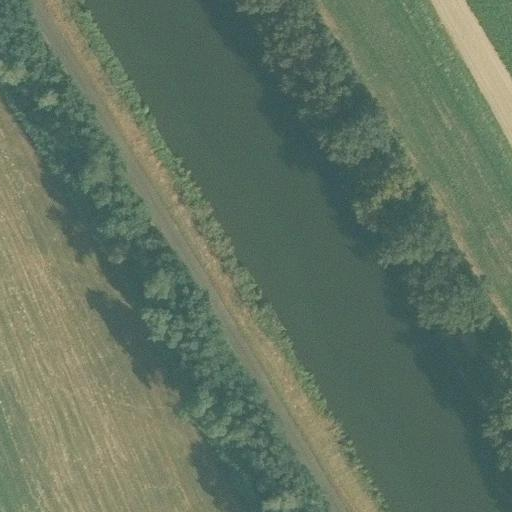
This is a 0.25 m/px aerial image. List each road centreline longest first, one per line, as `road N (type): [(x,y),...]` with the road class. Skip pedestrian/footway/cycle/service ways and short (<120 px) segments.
road 1 (unclassified): [(328,511),(25,0)]
road 2 (track): [(511,410),(267,0)]
